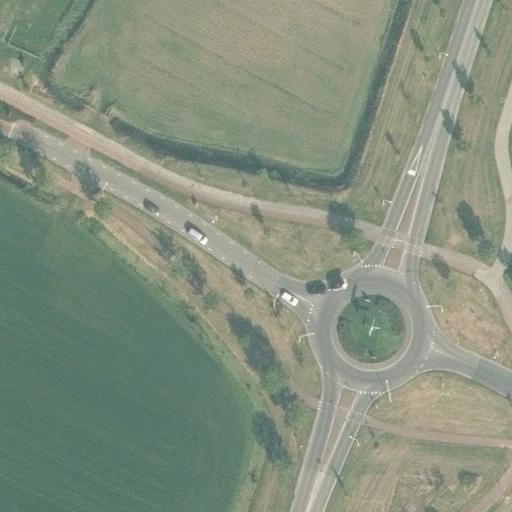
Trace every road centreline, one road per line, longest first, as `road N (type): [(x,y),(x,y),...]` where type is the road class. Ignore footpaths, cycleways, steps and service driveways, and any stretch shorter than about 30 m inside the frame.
road 1 (tertiary): [(323,309),(169,213),(0,128)]
road 2 (primary): [(440,112),(422,137),(368,277)]
road 3 (primary): [(403,286),(440,112)]
road 4 (primary): [(332,365),(306,511)]
road 5 (primary): [(306,511),(369,381)]
